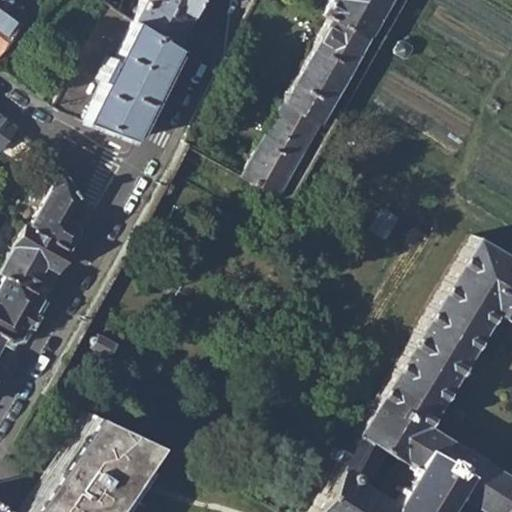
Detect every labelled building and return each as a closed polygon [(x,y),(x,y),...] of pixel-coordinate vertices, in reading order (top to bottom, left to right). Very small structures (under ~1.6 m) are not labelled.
[(0,0),(0,50),(17,26),(13,22),(21,10),(6,0),(0,0)] [(127,137),(172,44),(130,17),(102,0),(101,0),(49,107),(54,111),(127,137)] [(137,0),(130,17),(172,44),(194,0),(137,0)] [(327,0),(321,13),(326,16),(362,36),(384,0),(327,0)] [(326,16),(282,94),(277,101),(313,121),(362,36),(326,16)] [(412,46),(400,39),(394,50),(406,56),(412,46)] [(263,92),(277,101),(282,94),(267,85),(263,92)] [(271,194),(313,121),(277,101),(235,174),(271,194)] [(0,141),(11,127),(0,119),(0,141)] [(56,170),(26,227),(64,248),(73,234),(70,223),(64,220),(76,195),(56,170)] [(0,262),(0,272),(1,274),(28,289),(42,263),(53,269),(64,248),(26,227),(21,224),(0,262)] [(511,511),(511,259),(471,235),(301,506),(310,511),(511,511)] [(1,274),(0,275),(0,335),(1,337),(7,340),(14,338),(21,325),(19,320),(22,312),(29,311),(36,300),(34,293),(28,289),(1,274)] [(86,411),(18,511),(101,511),(150,440),(86,411)]
